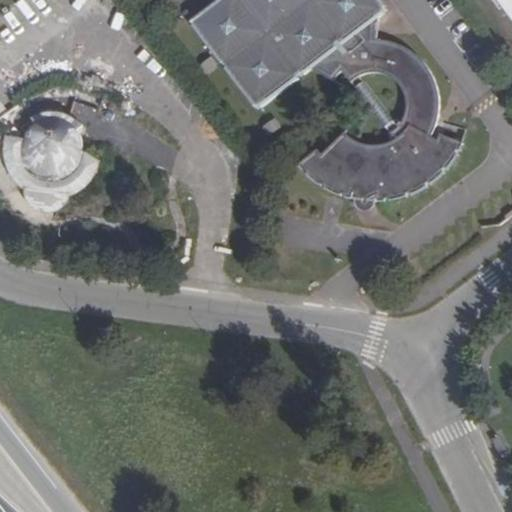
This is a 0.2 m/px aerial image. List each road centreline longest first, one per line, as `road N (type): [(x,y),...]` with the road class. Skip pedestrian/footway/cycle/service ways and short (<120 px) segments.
road 1 (unclassified): [(422,345),(48,293),(0,276)]
road 2 (unclassified): [(492,511),(426,380),(422,345)]
